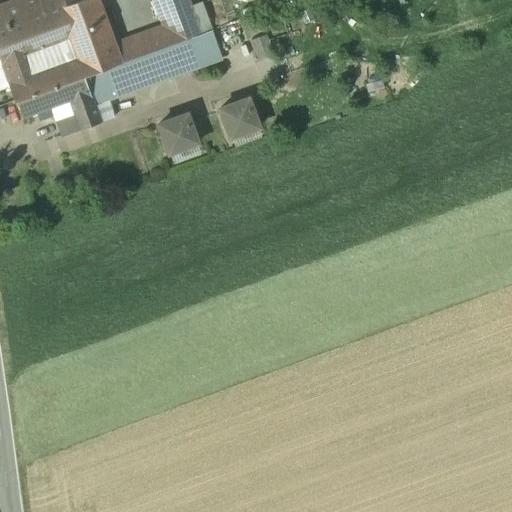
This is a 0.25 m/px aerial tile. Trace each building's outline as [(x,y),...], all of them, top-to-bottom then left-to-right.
[(62,0),(17,0),(0,6),(0,54),(0,55),(0,88),(11,85),(16,100),(83,75),(120,62),(114,46),(97,0),(81,0),(65,6),(62,0)] [(156,0),(166,27),(114,46),(120,62),(120,63),(162,48),(200,34),(186,0),(156,0)] [(120,62),(83,75),(94,105),(174,76),(162,48),(120,63),(120,62)] [(83,75),(16,100),(22,117),(36,112),(39,120),(53,115),(50,107),(70,100),(74,114),(61,119),(65,132),(79,127),(80,130),(100,122),(94,105),(83,75)] [(248,98),(219,109),(230,138),(259,127),(248,98)] [(187,114),(158,124),(168,153),(198,143),(187,114)]
